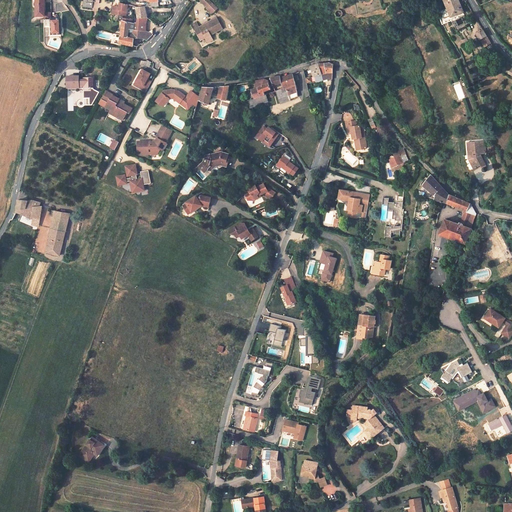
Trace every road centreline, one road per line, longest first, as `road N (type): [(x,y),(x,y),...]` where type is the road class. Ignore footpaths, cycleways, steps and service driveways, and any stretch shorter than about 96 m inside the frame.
road 1 (residential): [(207,511),(227,403),(316,158),(338,60)]
road 2 (residential): [(0,231),(27,140),(58,73),(86,51),(147,52)]
road 3 (residential): [(338,60),(449,190),(478,209),(511,216)]
road 4 (unknown): [(387,429),(398,445),(394,464),(350,500),(421,480),(441,493)]
road 5 (residential): [(338,60),(200,83),(165,66)]
road 6 (track): [(0,413),(54,265)]
road 7 (unknown): [(456,304),(450,317),(509,411)]
